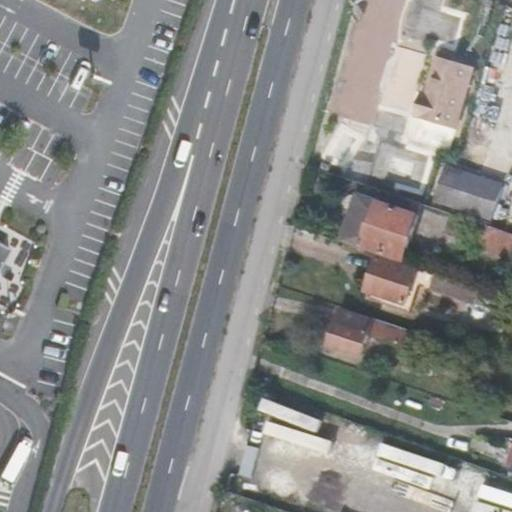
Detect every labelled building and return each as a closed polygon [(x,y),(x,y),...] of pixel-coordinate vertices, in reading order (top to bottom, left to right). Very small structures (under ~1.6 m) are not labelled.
[(414,33),(416,36),(420,38),(454,47),(464,16),(431,8),(427,7),(423,8),(420,9),(416,11),(414,14),(412,18),(411,22),(411,25),(412,29),(414,33)] [(409,114),(427,55),(396,46),(379,105),(409,114)] [(456,130),(475,68),(437,57),(426,94),(421,92),(414,117),(421,119),(455,130),(456,130)] [(455,130),(421,119),(415,139),(449,149),(455,130)] [(371,175),(422,191),(433,158),(381,142),(371,175)] [(492,219),(503,187),(446,167),(435,200),(492,219)] [(362,247),(377,202),(358,195),(342,241),(362,247)] [(419,216),(377,202),(362,247),(404,261),(419,216)] [(511,259),(511,233),(481,223),(473,247),(511,259)] [(0,262),(12,239),(0,232),(0,262)] [(406,307),(418,270),(378,256),(366,294),(406,307)] [(503,296),(435,273),(430,290),(499,312),(503,296)] [(328,346),(362,357),(369,335),(420,352),(425,336),(375,319),(374,321),(341,309),(328,346)]
